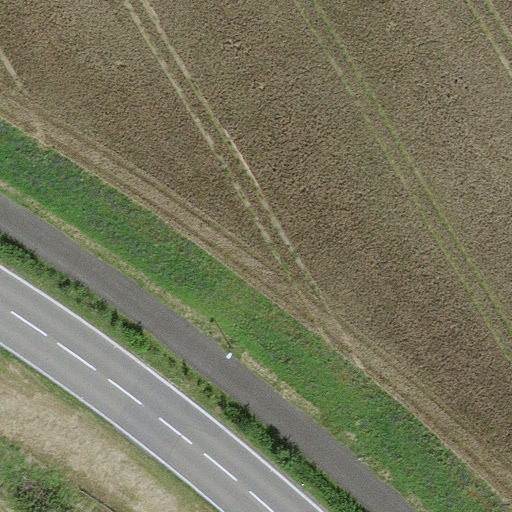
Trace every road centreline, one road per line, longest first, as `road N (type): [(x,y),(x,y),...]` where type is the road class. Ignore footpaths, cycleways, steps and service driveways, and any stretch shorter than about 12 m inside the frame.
road 1 (track): [(0,210),(172,323),(388,511)]
road 2 (secondary): [(0,308),(168,420),(272,511)]
